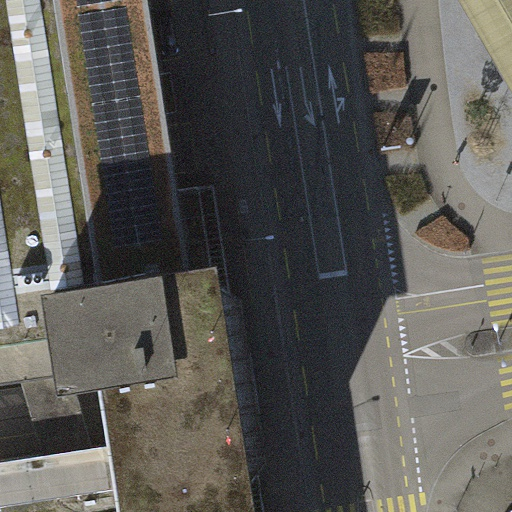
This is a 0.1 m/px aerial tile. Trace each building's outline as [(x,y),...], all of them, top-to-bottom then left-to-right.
[(0,0),(0,378),(59,369),(47,292),(201,269),(189,186),(165,190),(136,0),(0,0)] [(511,0),(464,0),(511,81),(511,0)] [(189,186),(201,269),(203,280),(223,293),(206,184),(189,186)] [(237,511),(234,490),(251,473),(248,452),(227,439),(219,388),(211,327),(224,315),(223,293),(203,280),(201,269),(47,292),(59,369),(58,375),(103,369),(108,404),(113,441),(123,511),(237,511)] [(245,304),(223,293),(224,315),(211,327),(219,388),(227,439),(248,452),(251,473),(270,456),(258,381),(245,304)] [(123,511),(113,441),(0,458),(0,511),(123,511)] [(257,511),(251,473),(234,490),(237,511),(257,511)]
